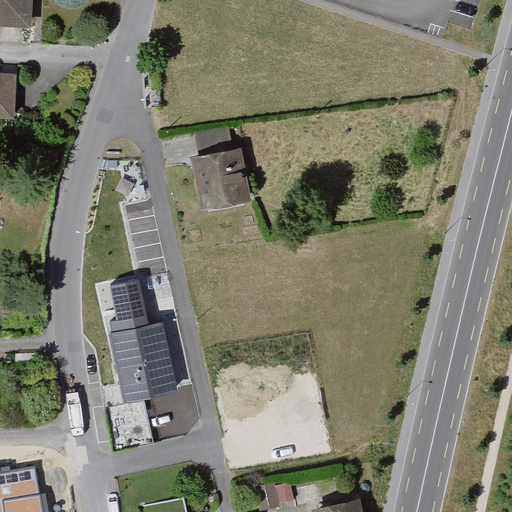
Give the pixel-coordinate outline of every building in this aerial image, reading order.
[(37,0),(0,0),(0,24),(36,27),(37,0)] [(21,74),(0,73),(0,118),(19,119),(20,97),(21,74)] [(202,156),(196,158),(205,212),(251,204),(241,149),(234,151),(231,129),(198,135),(200,147),(202,156)] [(176,387),(163,323),(150,325),(140,279),(111,284),(117,320),(110,321),(112,334),(109,334),(124,406),(145,401),(178,395),(176,387)] [(219,384),(225,408),(261,398),(254,374),(219,384)] [(0,511),(43,511),(35,468),(0,474),(0,473),(0,511)] [(260,506),(294,503),(292,484),(259,486),(260,506)] [(359,511),(357,501),(309,511),(308,511),(359,511)]
